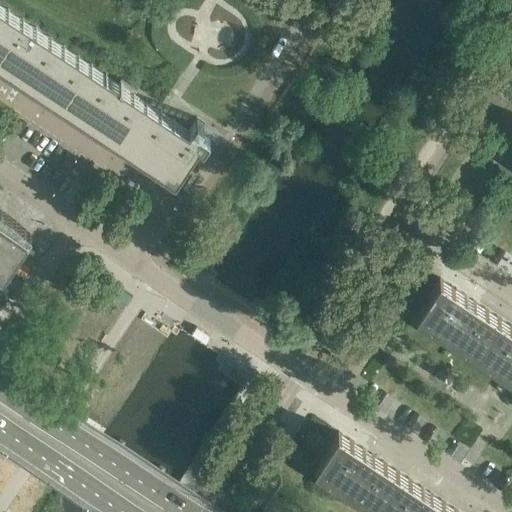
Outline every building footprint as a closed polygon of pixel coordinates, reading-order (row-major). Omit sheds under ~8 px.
[(115,87),(0,11),(0,62),(175,178),(174,178),(175,179),(194,150),(205,158),(221,134),(204,123),(204,122),(197,118),(192,125),(191,124),(185,134),(131,98),(137,88),(122,78),(115,87)] [(0,217),(29,236),(31,232),(14,217),(0,208),(0,217)] [(29,236),(0,217),(0,273),(3,275),(29,237),(29,236)] [(511,325),(440,278),(425,301),(417,314),(511,376),(511,325)] [(460,511),(339,431),(320,459),(315,467),(382,511),(460,511)]
